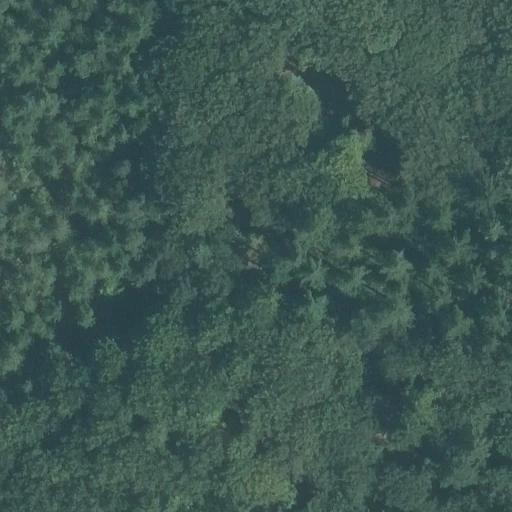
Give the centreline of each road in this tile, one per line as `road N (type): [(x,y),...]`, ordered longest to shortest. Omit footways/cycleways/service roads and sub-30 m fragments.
road 1 (track): [(511,168),(484,159),(233,191),(215,412)]
road 2 (track): [(215,412),(0,403)]
road 3 (track): [(233,191),(202,0)]
